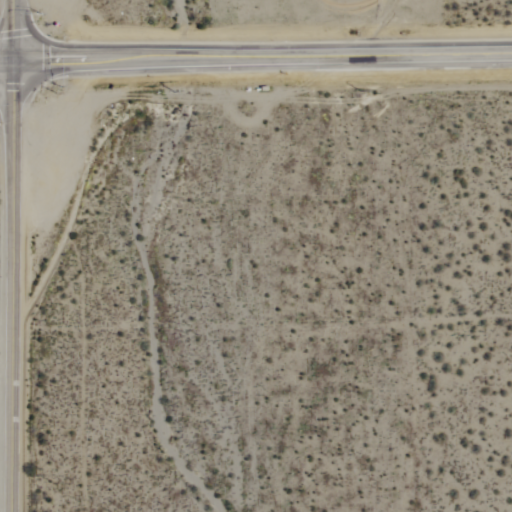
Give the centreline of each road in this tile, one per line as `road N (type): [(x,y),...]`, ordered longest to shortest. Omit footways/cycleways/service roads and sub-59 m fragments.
road 1 (trunk): [(511,51),(12,60)]
road 2 (tertiary): [(9,511),(12,60)]
